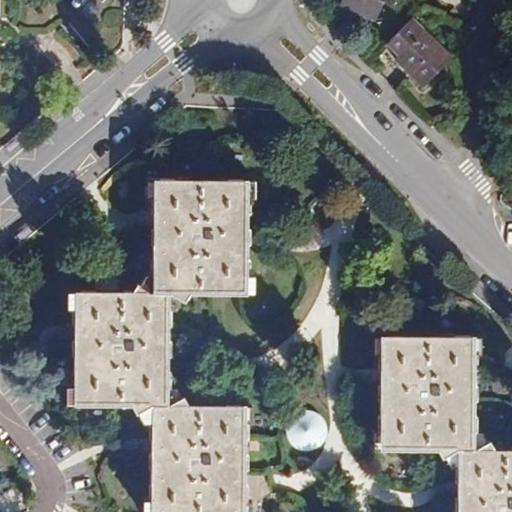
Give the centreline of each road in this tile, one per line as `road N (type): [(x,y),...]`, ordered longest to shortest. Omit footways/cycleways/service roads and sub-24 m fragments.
road 1 (residential): [(454,203),(483,159),(478,38),(493,0)]
road 2 (tertiary): [(385,142),(318,56),(243,0)]
road 3 (tertiary): [(243,0),(302,74),(385,142)]
road 4 (tertiary): [(242,0),(168,44),(108,115)]
road 5 (tertiary): [(108,115),(187,65),(242,0)]
road 6 (tertiary): [(0,205),(108,115)]
road 7 (residential): [(47,511),(57,504),(55,480),(0,408)]
